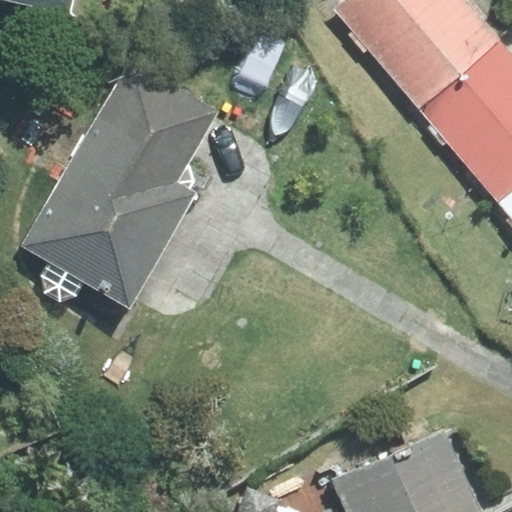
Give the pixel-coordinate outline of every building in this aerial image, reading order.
[(468,0),(341,0),(335,6),(420,104),(500,36),(468,0)] [(511,49),(500,36),(420,104),(501,198),(511,188),(511,49)] [(134,53),(25,242),(130,302),(198,184),(178,173),(219,101),(134,53)] [(511,188),(501,198),(511,210),(511,188)] [(486,511),(446,423),(332,475),(349,511),(486,511)]
